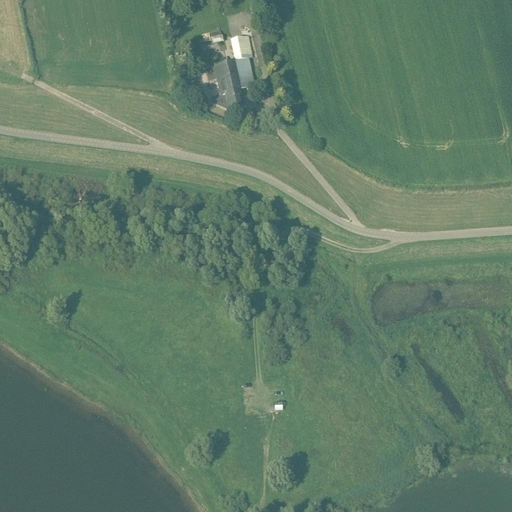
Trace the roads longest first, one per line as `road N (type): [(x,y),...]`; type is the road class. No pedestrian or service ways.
road 1 (unclassified): [(511,232),(376,235),(239,170),(0,130)]
road 2 (track): [(400,238),(357,252),(296,230),(278,241),(254,315),(265,477),(260,511)]
road 3 (track): [(159,151),(29,79)]
